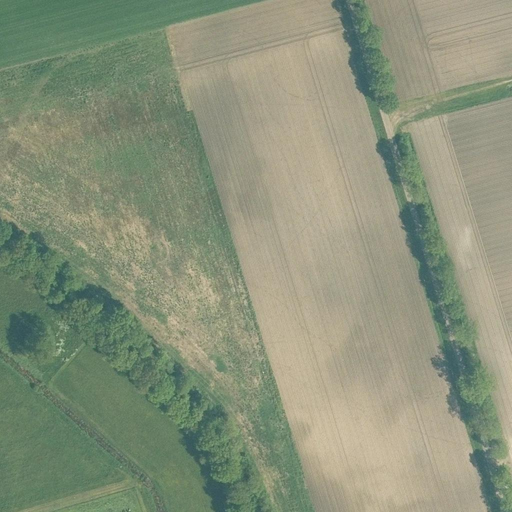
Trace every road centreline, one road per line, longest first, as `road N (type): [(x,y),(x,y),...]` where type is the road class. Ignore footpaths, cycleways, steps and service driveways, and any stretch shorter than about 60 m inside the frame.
road 1 (unclassified): [(506,511),(384,115)]
road 2 (track): [(384,115),(511,78)]
road 3 (unclassified): [(349,0),(384,115)]
